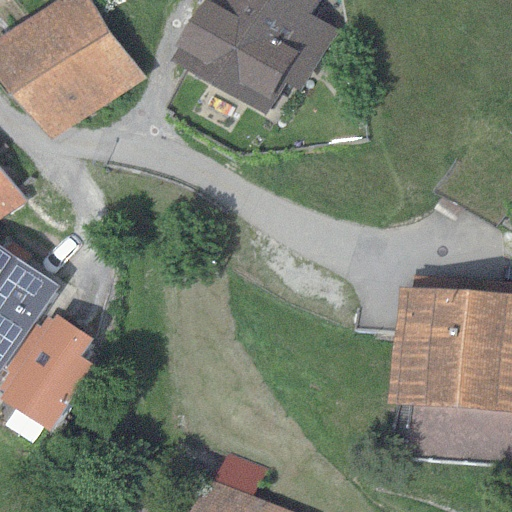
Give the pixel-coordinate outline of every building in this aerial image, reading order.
[(85,0),(51,0),(0,34),(0,72),(44,138),(137,77),(85,0)] [(309,13),(288,0),(206,0),(168,58),(259,117),(283,80),(299,91),(337,31),(309,13)] [(288,0),(309,13),(317,0),(288,0)] [(0,169),(0,213),(21,200),(0,169)] [(0,249),(0,365),(54,286),(0,249)] [(511,304),(399,292),(388,401),(411,403),(405,455),(511,466),(511,304)] [(53,314),(0,392),(0,399),(45,430),(90,364),(78,356),(89,339),(53,314)] [(264,467),(221,448),(192,511),(282,511),(250,498),(264,467)]
